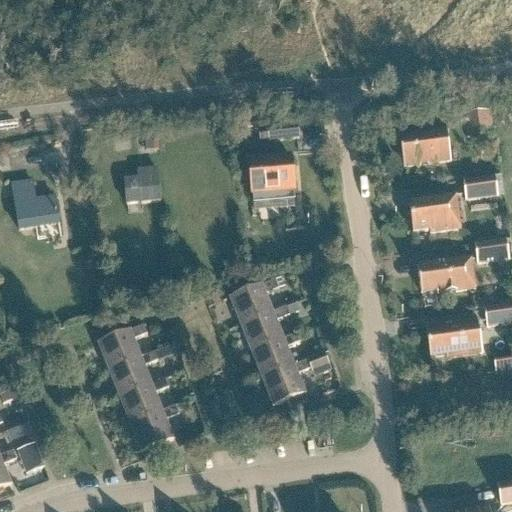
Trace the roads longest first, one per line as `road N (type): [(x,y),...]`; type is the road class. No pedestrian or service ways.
road 1 (residential): [(387,462),(339,97)]
road 2 (residential): [(46,511),(387,462)]
road 3 (track): [(0,131),(339,97)]
road 4 (track): [(339,97),(511,81)]
